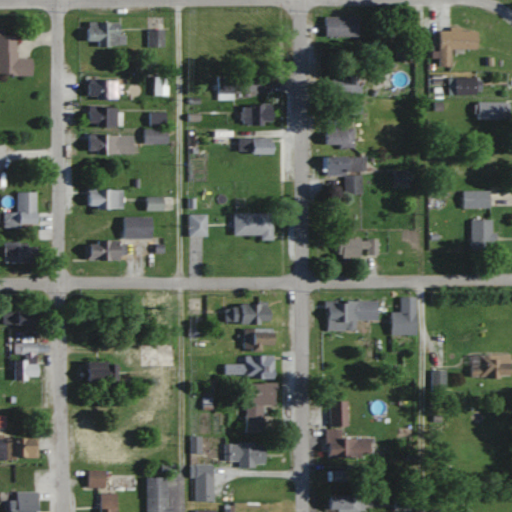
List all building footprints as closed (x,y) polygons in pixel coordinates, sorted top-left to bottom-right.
[(322,16),(322,37),(355,37),(355,16),(322,16)] [(123,45),(123,33),(116,34),(115,21),(83,22),(84,42),(93,41),(94,46),(123,45)] [(0,75),(29,75),(29,59),(13,59),(13,36),(0,36),(0,29),(0,28),(0,75)] [(162,46),(162,29),(145,29),(145,46),(162,46)] [(449,49),(474,49),(474,30),(436,30),(435,67),(449,67),(449,49)] [(165,94),(165,76),(151,76),(151,94),(165,94)] [(326,77),(326,91),(348,91),(348,77),(326,77)] [(231,100),(231,78),(215,78),(215,100),(231,100)] [(452,78),(452,94),(477,94),(477,78),(452,78)] [(93,88),(84,88),(84,99),(120,99),(120,80),(93,80),(93,88)] [(359,100),(343,100),(343,110),(359,110),(359,100)] [(507,102),(473,102),(473,119),(507,119),(507,102)] [(239,124),(268,124),(268,105),(239,105),(239,124)] [(118,106),(84,106),(84,125),(118,125),(118,106)] [(162,112),(147,113),(148,125),(163,124),(162,112)] [(351,126),(322,126),(322,146),(351,146),(351,126)] [(142,143),(165,143),(165,128),(142,128),(142,143)] [(135,154),(135,133),(84,134),(84,154),(135,154)] [(239,137),(239,154),(269,154),(269,137),(239,137)] [(322,174),(341,174),(341,194),(359,194),(359,172),(363,172),(363,156),(322,156),(322,174)] [(406,180),(406,170),(392,170),(392,180),(406,180)] [(84,208),(120,208),(120,188),(84,188),(84,208)] [(487,208),(487,190),(461,190),(461,208),(487,208)] [(143,197),(143,209),(159,209),(159,197),(143,197)] [(0,212),(0,226),(33,227),(33,212),(0,212)] [(269,213),(230,213),(230,237),(269,237),(269,213)] [(203,236),(203,214),(186,214),(186,236),(203,236)] [(148,217),(120,217),(120,238),(148,238),(148,217)] [(469,249),(490,249),(490,220),(469,220),(469,249)] [(335,256),(376,256),(376,238),(335,238),(335,256)] [(115,260),(115,240),(83,240),(83,260),(115,260)] [(2,262),(33,262),(33,242),(2,242),(2,262)] [(388,334),(413,334),(413,296),(398,296),(398,312),(388,312),(388,334)] [(374,319),(374,300),(322,301),(323,327),(353,326),(353,319),(374,319)] [(266,304),(222,304),(222,323),(266,323),(266,304)] [(34,310),(0,310),(0,325),(34,325),(34,310)] [(240,349),(258,349),(258,346),(269,346),(269,328),(240,328),(240,349)] [(172,340),(138,340),(138,371),(172,371),(172,340)] [(11,358),(11,379),(33,379),(33,342),(11,342),(11,358)] [(507,355),(475,355),(475,365),(467,365),(467,378),(507,378),(507,355)] [(241,356),(241,378),(270,378),(270,356),(241,356)] [(112,361),(80,361),(80,380),(112,380),(112,361)] [(222,373),(237,373),(237,364),(222,364),(222,373)] [(430,370),(430,391),(444,391),(444,370),(430,370)] [(260,404),(272,403),(272,382),(241,383),(242,432),(260,432),(260,404)] [(324,457),(366,457),(366,439),(340,438),(340,427),(344,427),(344,401),(325,401),(324,457)] [(0,458),(35,458),(35,438),(0,437),(0,458)] [(124,462),(124,440),(85,440),(85,462),(124,462)] [(235,466),(261,466),(261,443),(222,442),(222,460),(235,460),(235,466)] [(190,501),(211,501),(211,464),(190,464),(190,501)] [(102,470),(84,469),(84,487),(102,487),(102,470)] [(143,477),(143,511),(165,511),(165,477),(143,477)] [(34,511),(35,491),(6,491),(6,511),(34,511)] [(114,511),(115,493),(96,493),(96,511),(114,511)] [(361,511),(362,495),(324,495),(323,511),(361,511)]
